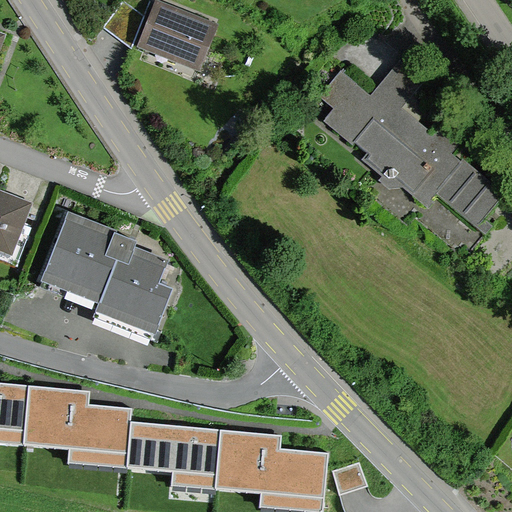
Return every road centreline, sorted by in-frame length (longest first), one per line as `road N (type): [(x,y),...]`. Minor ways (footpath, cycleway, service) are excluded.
road 1 (tertiary): [(441,511),(263,324),(150,181)]
road 2 (tertiary): [(150,181),(31,0)]
road 3 (residential): [(511,130),(415,0)]
road 4 (residential): [(0,148),(113,193),(150,181)]
